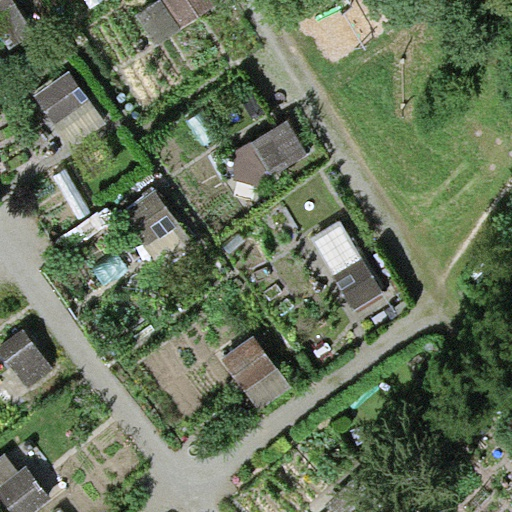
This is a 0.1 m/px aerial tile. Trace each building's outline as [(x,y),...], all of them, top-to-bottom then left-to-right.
[(33,36),(11,0),(0,0),(0,29),(2,28),(13,47),(33,36)] [(159,40),(216,1),(215,0),(167,0),(143,17),(159,40)] [(102,124),(69,76),(38,97),(71,145),(102,124)] [(301,150),(288,126),(243,151),(234,182),(257,189),(262,172),(301,150)] [(190,244),(154,196),(124,218),(161,266),(190,244)] [(357,312),(384,296),(341,224),(314,239),(357,312)] [(31,385),(51,369),(22,332),(2,348),(31,385)] [(288,388),(253,340),(226,359),(260,407),(288,388)] [(0,462),(0,493),(13,511),(31,511),(48,500),(26,470),(19,475),(7,458),(0,462)] [(366,472),(331,505),(337,511),(378,511),(392,499),(366,472)]
